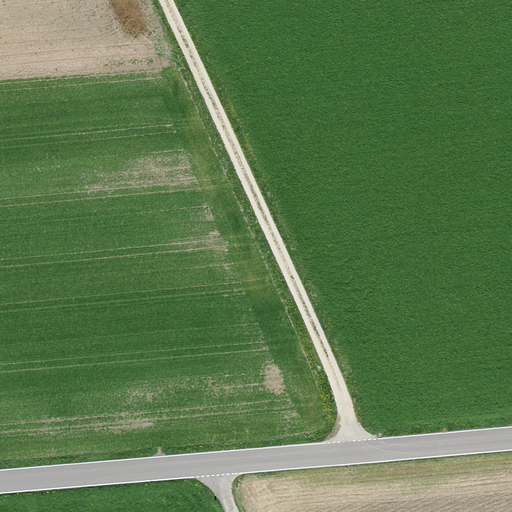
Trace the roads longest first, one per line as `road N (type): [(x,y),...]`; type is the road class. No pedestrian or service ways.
road 1 (tertiary): [(0,480),(511,436)]
road 2 (track): [(359,452),(155,0)]
